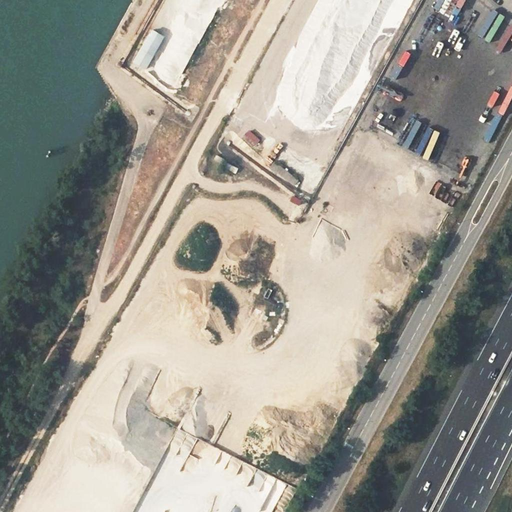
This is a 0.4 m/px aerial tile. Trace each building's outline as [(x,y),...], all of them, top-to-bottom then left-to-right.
[(451,48),(463,22),(457,19),(445,46),(451,48)] [(174,89),(198,44),(182,35),(157,80),(174,89)] [(482,36),(476,46),(487,52),(493,42),(482,36)] [(145,69),(154,53),(143,46),(133,63),(145,69)] [(249,131),(245,135),(255,144),(259,140),(249,131)] [(444,174),(459,182),(467,165),(444,153),(448,144),(445,143),(434,163),(446,169),(444,174)] [(226,162),(223,167),(235,174),(238,169),(226,162)] [(274,162),(270,167),(294,185),(298,180),(274,162)] [(293,196),(291,201),(299,205),(301,201),(293,196)]
